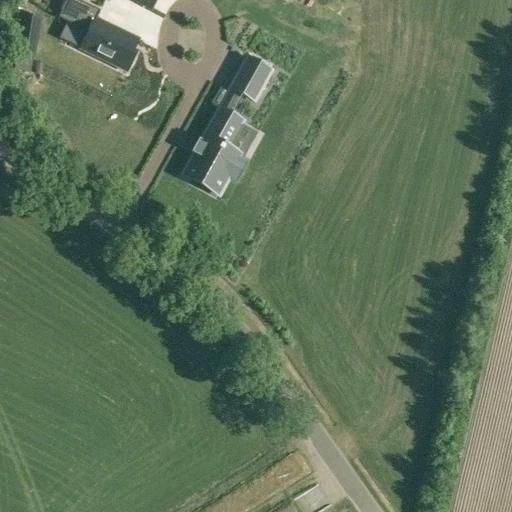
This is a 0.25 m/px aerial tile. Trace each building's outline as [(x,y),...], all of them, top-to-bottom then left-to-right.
[(22,0),(17,22),(39,27),(45,0),(22,0)] [(138,40),(96,20),(100,11),(77,0),(66,0),(57,18),(66,23),(80,30),(83,23),(91,26),(80,50),(126,72),(135,54),(132,53),(138,40)] [(134,0),(150,8),(154,0),(134,0)] [(252,101),(269,71),(248,59),(231,89),(252,101)] [(227,178),(235,182),(245,162),(238,158),(239,156),(230,151),(243,127),(239,124),(241,122),(220,110),(202,142),(199,141),(192,153),(195,155),(192,159),(199,163),(189,180),(218,195),(227,178)]
